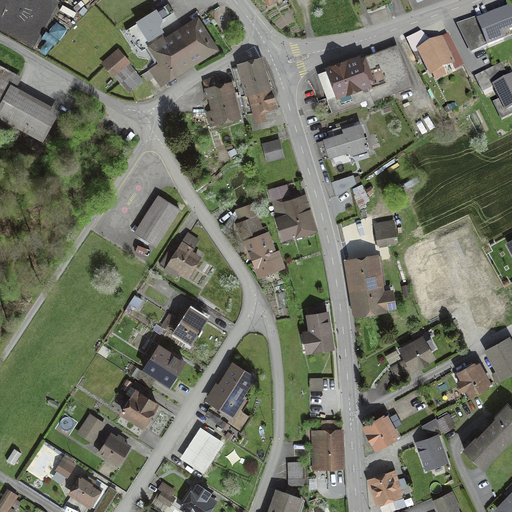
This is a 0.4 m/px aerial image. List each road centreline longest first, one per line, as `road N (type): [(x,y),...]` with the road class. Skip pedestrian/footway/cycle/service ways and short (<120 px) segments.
road 1 (tertiary): [(275,66),(329,245),(350,414)]
road 2 (track): [(0,359),(151,135)]
road 3 (residential): [(122,511),(235,337),(251,292)]
road 4 (residential): [(251,292),(281,367),(277,453),(256,511)]
road 5 (residential): [(275,66),(478,0)]
road 6 (residential): [(251,292),(172,157),(136,118)]
road 7 (residential): [(511,329),(350,414)]
road 8 (track): [(136,118),(0,36)]
road 9 (residential): [(263,41),(136,118)]
road 10 (unknown): [(476,511),(457,446),(506,396)]
